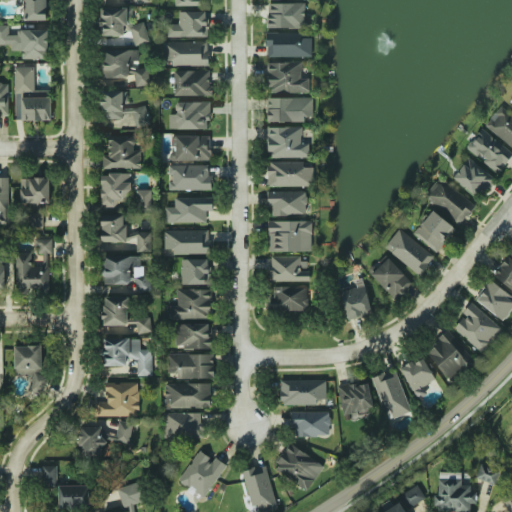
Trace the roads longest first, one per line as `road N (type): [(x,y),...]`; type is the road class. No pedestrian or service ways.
road 1 (residential): [(16,511),(15,461),(75,380),(71,0)]
road 2 (residential): [(248,425),(240,396),(236,0)]
road 3 (residential): [(239,349),(314,354),(383,333),(432,298),(511,204)]
road 4 (tertiary): [(328,511),(463,414),(511,360)]
